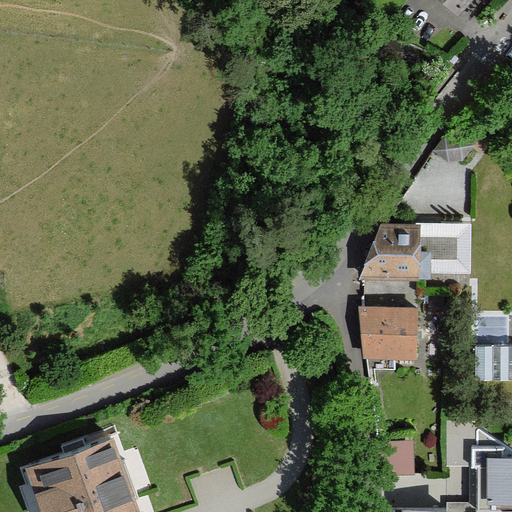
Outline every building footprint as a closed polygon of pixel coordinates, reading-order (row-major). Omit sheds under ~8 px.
[(445,0),(458,12),(469,0),(445,0)] [(383,226),(367,279),(469,282),(470,228),(383,226)] [(422,309),(363,305),(369,357),(422,359),(422,309)] [(511,318),(476,317),(474,378),(511,377),(511,318)] [(484,466),(483,509),(511,509),(511,451),(470,422),(448,421),(449,466),(484,466)] [(394,469),(419,468),(418,434),(394,434),(394,469)] [(150,511),(121,435),(35,464),(53,511),(150,511)]
